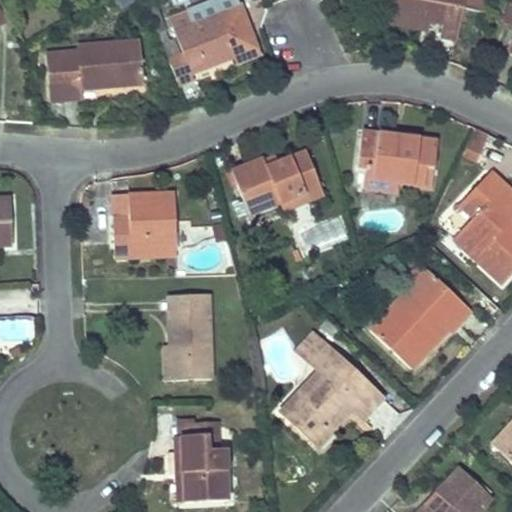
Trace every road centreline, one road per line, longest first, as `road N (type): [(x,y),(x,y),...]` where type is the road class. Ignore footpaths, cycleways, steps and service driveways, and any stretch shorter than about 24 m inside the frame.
road 1 (residential): [(48,149),(146,144),(317,79),(385,71),(511,115)]
road 2 (residential): [(511,331),(347,511)]
road 3 (residential): [(60,366),(48,149)]
